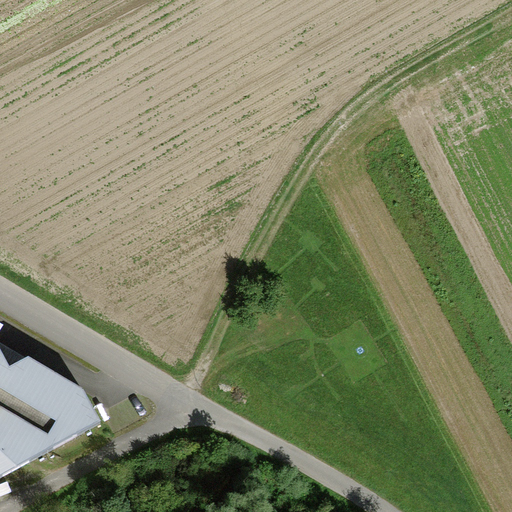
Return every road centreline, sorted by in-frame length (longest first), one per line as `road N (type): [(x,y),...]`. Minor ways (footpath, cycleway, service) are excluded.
road 1 (track): [(511,10),(376,85),(301,164),(186,399)]
road 2 (track): [(198,406),(6,511)]
